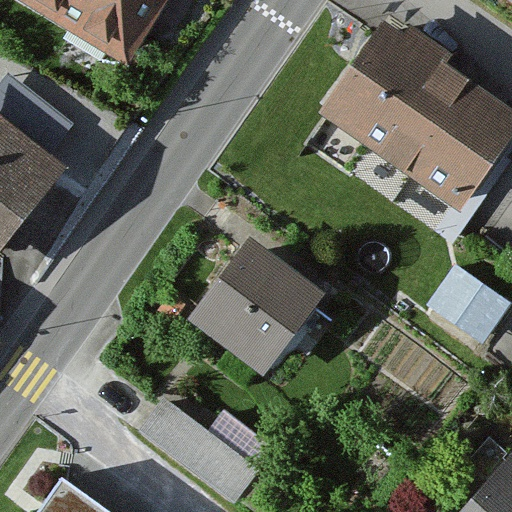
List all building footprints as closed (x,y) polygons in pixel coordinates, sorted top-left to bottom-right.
[(175,0),(19,0),(13,11),(131,78),(175,0)] [(511,114),(391,27),(322,122),(467,227),(511,165),(511,114)] [(0,248),(64,162),(0,114),(0,248)] [(254,238),(196,325),(274,376),(331,289),(254,238)] [(511,286),(457,254),(431,299),(489,332),(511,292),(511,286)] [(170,398),(144,432),(240,504),(266,470),(170,398)] [(229,402),(217,417),(262,454),(275,439),(229,402)] [(38,503),(65,457),(42,443),(14,488),(38,503)] [(511,511),(511,465),(467,511),(511,511)] [(115,511),(65,476),(38,511),(115,511)]
